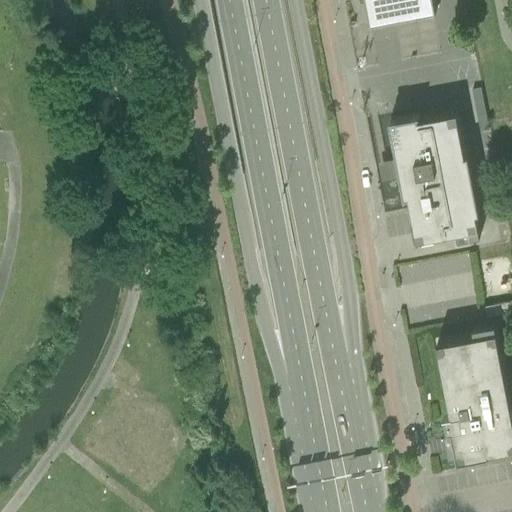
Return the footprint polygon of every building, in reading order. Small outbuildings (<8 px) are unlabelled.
[(435,0),(367,0),(368,4),(372,21),(437,8),(435,0)] [(480,87),(472,89),(474,97),(480,131),(485,130),(486,130),(488,129),(480,87)] [(409,195),(411,209),(417,239),(479,227),(457,110),(418,118),(418,115),(419,115),(419,113),(389,119),(397,158),(389,159),(392,177),(388,178),(400,176),(404,197),(406,197),(405,196),(409,195)] [(509,302),(485,306),(485,308),(487,314),(487,316),(510,311),(509,302)] [(455,436),(450,437),(454,459),(511,447),(511,411),(496,330),(437,342),(451,413),(443,415),(446,430),(453,429),(455,436)] [(175,452),(162,442),(167,436),(123,401),(93,438),(150,484),(175,452)] [(448,473),(450,495),(473,493),(471,471),(448,473)]
